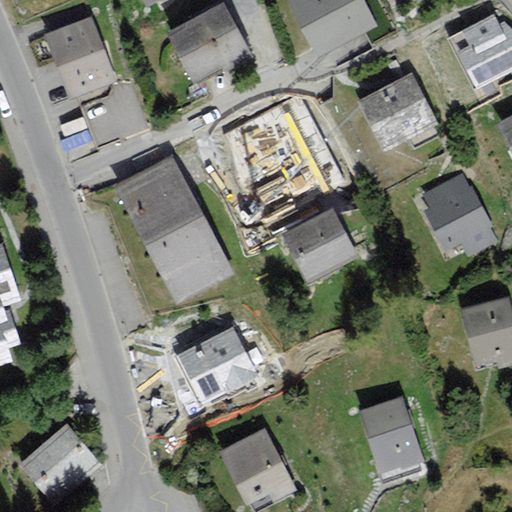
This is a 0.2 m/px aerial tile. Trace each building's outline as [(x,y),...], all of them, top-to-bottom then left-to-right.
[(376,28),(360,0),(288,0),(281,4),(314,63),(376,28)] [(409,0),(415,9),(430,0),(409,0)] [(244,59),(217,8),(161,37),(188,89),(244,59)] [(86,18),(38,36),(62,99),(110,82),(86,18)] [(511,72),(495,35),(456,52),(474,92),(511,74),(511,72)] [(404,78),(355,102),(379,152),(428,129),(404,78)] [(511,115),(491,126),(511,168),(511,115)] [(168,158),(108,188),(168,306),(228,276),(168,158)] [(461,178),(423,196),(430,211),(424,213),(444,256),(464,247),(468,256),(496,241),(470,190),(467,191),(461,178)] [(325,209),(273,237),(298,283),(350,255),(325,209)] [(0,255),(0,368),(8,367),(3,352),(15,349),(2,310),(16,305),(0,255)] [(511,333),(504,301),(456,312),(471,367),(494,361),(496,369),(511,364),(511,333)] [(191,340),(164,351),(190,410),(236,388),(212,336),(193,345),(191,340)] [(399,397),(357,411),(381,483),(422,469),(399,397)] [(18,464),(50,503),(97,466),(64,427),(18,464)] [(260,429),(216,452),(246,511),(249,511),(291,491),(260,429)]
